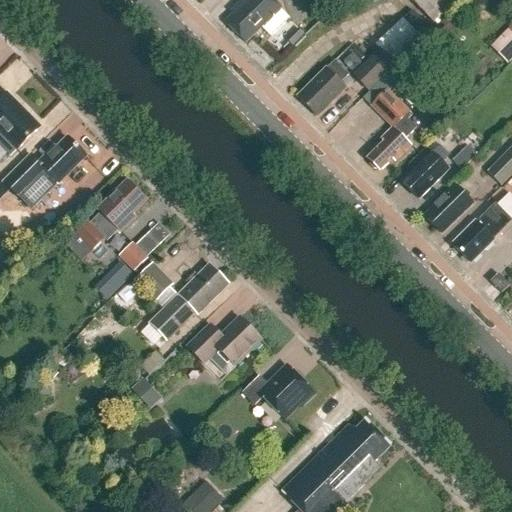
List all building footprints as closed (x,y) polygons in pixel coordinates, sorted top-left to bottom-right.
[(242,0),(238,4),(241,7),(224,23),(244,44),(261,29),(270,38),(289,20),(280,11),(281,10),(271,0),(242,0)] [(410,0),(434,24),(458,0),(410,0)] [(413,12),(405,20),(422,38),(430,30),(413,12)] [(511,33),(509,31),(491,48),(508,66),(511,61),(511,33)] [(369,92),(401,60),(392,51),(385,58),(379,52),(354,77),(369,92)] [(317,118),(345,90),(341,85),(349,77),(334,62),(297,99),(317,118)] [(380,140),(383,143),(366,160),(370,164),(369,167),(373,170),(376,170),(379,173),(396,156),(399,159),(410,146),(404,140),(419,124),(385,91),(370,107),(392,128),(380,140)] [(0,146),(11,157),(16,152),(40,129),(7,95),(1,101),(0,99),(0,146)] [(456,159),(468,142),(459,135),(447,153),(456,159)] [(58,186),(86,158),(67,140),(49,158),(47,156),(38,165),(31,157),(3,184),(19,200),(46,174),(58,186)] [(461,172),(476,157),(467,148),(452,164),(461,172)] [(511,149),(488,174),(502,187),(511,177),(511,149)] [(418,201),(448,171),(432,155),(402,185),(418,201)] [(128,184),(99,213),(101,215),(90,225),(88,223),(75,236),(92,253),(105,240),(102,237),(113,227),(121,235),(135,220),(131,217),(146,201),(128,184)] [(441,235),(472,205),(454,187),(424,218),(441,235)] [(470,264),(493,241),(511,221),(511,198),(509,195),(497,207),(495,205),(475,225),(474,224),(452,246),(470,264)] [(149,262),(135,248),(121,261),(135,275),(149,262)] [(156,303),(173,286),(153,266),(136,282),(156,303)] [(209,266),(149,326),(167,344),(195,316),(197,317),(228,286),(209,266)] [(508,287),(497,276),(490,284),(501,295),(508,287)] [(234,369),(261,342),(239,319),(220,337),(209,326),(186,349),(203,366),(218,352),(234,369)] [(303,408),(315,396),(287,368),(268,386),(259,378),(242,395),(254,408),(263,400),(285,422),(301,406),(303,408)] [(147,377),(135,387),(153,408),(165,398),(147,377)] [(107,393),(99,401),(106,408),(114,400),(107,393)] [(106,408),(99,401),(98,401),(93,406),(101,414),(106,409),(106,408)] [(365,422),(356,431),(349,427),(281,494),(298,511),(336,511),(351,498),(353,500),(366,488),(363,486),(380,470),(374,464),(391,447),(365,422)] [(206,484),(181,509),(183,511),(213,511),(223,502),(206,484)]
